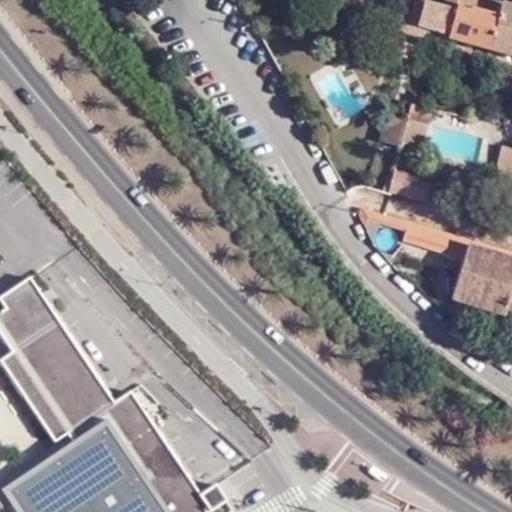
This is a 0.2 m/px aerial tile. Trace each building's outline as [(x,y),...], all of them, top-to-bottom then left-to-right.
[(501,3),(490,0),(457,0),(455,11),(444,8),(414,0),(410,14),(406,13),(400,16),(398,25),(402,31),(424,37),(426,27),(449,34),(448,37),(489,48),(501,3)] [(446,0),(444,8),(455,11),(457,0),(446,0)] [(511,6),(501,3),(489,48),(511,54),(511,6)] [(428,107),(415,104),(412,105),(409,107),(405,120),(399,144),(419,148),(428,107)] [(399,144),(405,120),(386,116),(379,139),(399,145),(399,144)] [(495,158),(511,162),(511,142),(500,139),(495,158)] [(428,199),(428,174),(387,174),(387,199),(428,199)] [(511,286),(511,252),(361,209),(358,214),(366,230),(370,220),(406,232),(403,240),(448,254),(462,259),(452,297),(504,314),(511,286)] [(375,246),(404,271),(407,260),(398,257),(400,249),(403,240),(406,232),(370,220),(366,230),(375,246)] [(444,263),(448,254),(403,240),(400,249),(444,263)] [(0,511),(0,509),(10,502),(16,511),(203,511),(227,497),(218,479),(201,490),(132,389),(113,401),(28,276),(0,295),(0,329),(13,349),(3,357),(55,437),(68,428),(74,438),(0,488),(0,511)]
